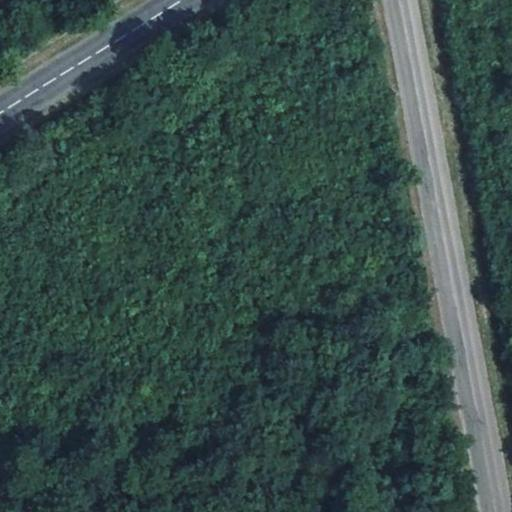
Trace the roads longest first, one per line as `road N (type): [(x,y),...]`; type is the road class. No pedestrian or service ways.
road 1 (unclassified): [(398,0),(493,511)]
road 2 (secondary): [(0,111),(178,0)]
